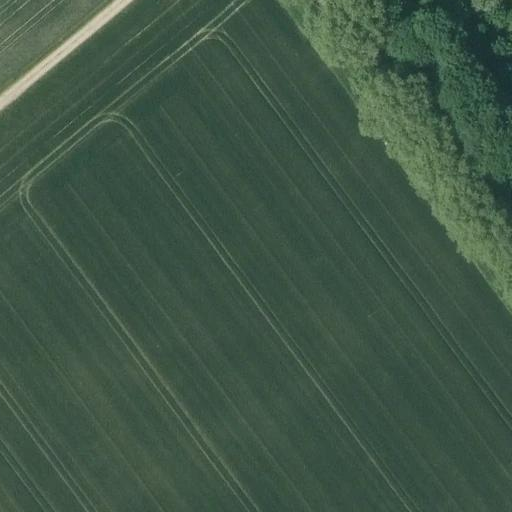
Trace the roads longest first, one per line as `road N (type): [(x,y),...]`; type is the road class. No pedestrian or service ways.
road 1 (unclassified): [(511,247),(329,0)]
road 2 (track): [(0,104),(124,0)]
